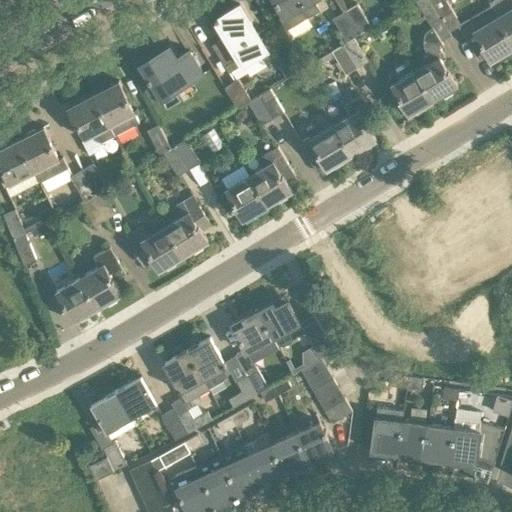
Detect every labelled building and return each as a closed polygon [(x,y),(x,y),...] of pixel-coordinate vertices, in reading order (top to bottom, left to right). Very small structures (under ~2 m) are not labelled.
[(320,10),(314,0),(313,0),(275,0),(284,14),(279,17),(286,30),(320,10)] [(432,27),(442,20),(430,0),(418,0),(416,1),(431,27),(432,27)] [(458,25),(460,23),(445,0),(430,0),(442,20),(449,31),(458,26),(458,25)] [(496,15),(511,41),(511,0),(492,0),(489,2),(491,5),(496,15)] [(215,45),(231,71),(241,65),(242,67),(268,51),(239,4),(216,19),(227,37),(215,45)] [(347,11),(361,35),(372,27),(358,4),(347,11)] [(491,5),(460,23),(458,25),(458,26),(476,55),(486,49),(492,60),(511,48),(511,41),(496,15),(491,5)] [(347,43),(354,39),(361,35),(347,11),(333,20),(347,43)] [(443,45),(432,27),(431,27),(425,33),(423,40),(424,47),(428,54),(423,56),(426,62),(415,68),(435,100),(458,86),(441,57),(444,54),(440,47),(443,45)] [(357,69),(368,62),(354,39),(347,43),(342,46),(357,69)] [(346,75),(357,69),(342,46),(332,52),(346,75)] [(175,90),(204,75),(189,50),(172,61),(165,49),(141,64),(167,108),(181,100),(175,90)] [(409,115),(435,100),(415,68),(390,83),(409,115)] [(225,88),(237,109),(248,102),(251,100),(239,79),(225,88)] [(94,94),(115,136),(139,123),(134,114),(135,113),(118,81),(94,94)] [(284,112),(274,96),(287,88),(283,81),(259,96),(273,119),(284,112)] [(85,139),(92,136),(94,140),(102,142),(115,136),(94,94),(68,107),(85,139)] [(366,123),(376,118),(363,97),(362,96),(360,95),(358,96),(344,104),(349,113),(332,123),(352,155),(376,140),(366,123)] [(259,96),(251,100),(248,102),(262,125),(273,119),(259,96)] [(300,145),(316,172),(326,166),(328,169),(352,155),(332,123),(310,137),(309,136),(302,140),(304,143),(300,145)] [(171,149),(158,124),(147,130),(160,155),(164,153),(171,149)] [(41,182),(69,168),(63,157),(60,158),(43,127),(19,139),(41,182)] [(220,143),(212,129),(204,134),(212,148),(220,143)] [(10,185),(35,172),(40,182),(41,182),(19,139),(0,148),(0,165),(2,169),(0,169),(0,176),(5,187),(10,185)] [(176,146),(189,169),(200,162),(186,139),(176,146)] [(176,146),(171,149),(164,153),(177,176),(189,169),(176,146)] [(248,174),(268,205),(292,191),(285,180),(294,174),(278,146),(261,156),(265,164),(248,174)] [(421,321),(511,265),(511,167),(506,158),(455,189),(463,202),(440,216),(430,199),(379,230),(400,265),(390,270),(421,321)] [(95,193),(101,190),(106,187),(93,163),(83,170),(95,193)] [(84,199),(91,195),(95,193),(83,170),(72,176),(84,199)] [(244,220),(268,205),(248,174),(225,188),(244,220)] [(115,213),(101,190),(95,193),(91,195),(105,219),(115,213)] [(80,202),(94,225),(105,219),(91,195),(84,199),(80,202)] [(202,233),(213,227),(193,195),(176,205),(181,214),(165,224),(184,256),(207,242),(202,233)] [(13,237),(26,233),(15,209),(3,213),(13,237)] [(54,215),(51,209),(42,213),(45,219),(54,215)] [(165,224),(148,234),(143,225),(126,235),(144,264),(154,259),(160,270),(184,256),(165,224)] [(24,264),(36,259),(26,233),(13,237),(24,264)] [(94,256),(99,265),(79,276),(98,308),(122,294),(114,280),(125,273),(110,246),(94,256)] [(74,322),(98,308),(79,276),(55,290),(74,322)] [(280,346),(307,331),(321,356),(322,356),(322,355),(334,348),(313,312),(301,320),(289,299),(277,305),(274,301),(260,309),(280,346)] [(247,353),(249,352),(254,362),(279,348),(278,347),(258,310),(244,318),(246,323),(234,330),(247,353)] [(188,349),(204,378),(225,367),(222,363),(223,361),(210,337),(188,349)] [(204,378),(188,349),(164,362),(183,396),(172,403),(175,407),(188,431),(212,418),(207,411),(194,418),(188,409),(191,407),(187,402),(210,389),(204,378)] [(320,357),(300,369),(307,379),(327,367),(321,357),(320,357)] [(327,367),(307,379),(313,390),(333,378),(327,367)] [(268,387),(258,368),(247,375),(257,393),(260,392),(268,387)] [(408,376),(393,374),(392,386),(407,388),(408,376)] [(116,390),(132,417),(157,403),(141,375),(116,390)] [(247,375),(236,381),(242,391),(229,399),(233,406),(257,393),(247,375)] [(421,389),(423,378),(408,376),(407,388),(421,389)] [(272,385),(277,395),(291,387),(286,377),(272,385)] [(339,388),(333,378),(313,390),(319,400),(339,388)] [(272,385),(268,387),(260,392),(266,402),(277,395),(272,385)] [(441,398),(457,400),(458,389),(443,387),(441,398)] [(353,412),(345,398),(339,389),(319,401),(333,424),(353,412)] [(107,432),(132,417),(116,390),(91,403),(107,432)] [(511,403),(511,399),(502,396),(498,408),(510,411),(511,403)] [(175,438),(188,431),(175,407),(162,415),(175,438)] [(249,417),(243,407),(229,415),(235,425),(249,417)] [(398,453),(402,420),(404,410),(377,407),(375,417),(371,450),(398,453)] [(229,415),(217,422),(223,431),(235,425),(229,415)] [(476,456),(494,461),(505,428),(480,421),(480,419),(455,415),(453,427),(449,460),(475,464),(476,456)] [(294,431),(309,463),(334,452),(319,419),(294,431)] [(402,420),(398,453),(423,457),(428,424),(402,420)] [(428,424),(423,457),(449,460),(453,427),(428,424)] [(511,428),(502,459),(511,464),(511,428)] [(267,433),(271,441),(286,474),(309,463),(294,431),(271,441),(267,432),(267,433)] [(244,444),(262,484),(286,474),(271,441),(267,433),(256,437),(260,446),(248,452),(244,444)] [(184,441),(189,451),(203,443),(198,434),(184,441)] [(190,452),(189,451),(184,441),(151,460),(155,471),(156,472),(190,452)] [(105,450),(114,470),(126,464),(117,444),(105,450)] [(244,444),(220,455),(238,495),(262,484),(244,444)] [(95,479),(114,470),(105,450),(86,458),(95,479)] [(220,455),(196,466),(214,506),(238,495),(220,455)] [(155,471),(151,460),(129,470),(134,481),(155,471)] [(200,511),(214,506),(196,466),(172,477),(188,511),(200,511)] [(160,481),(156,472),(155,471),(134,481),(139,491),(160,481)] [(160,481),(139,491),(144,502),(165,492),(160,481)] [(165,492),(144,502),(148,511),(151,511),(170,504),(165,492)]
